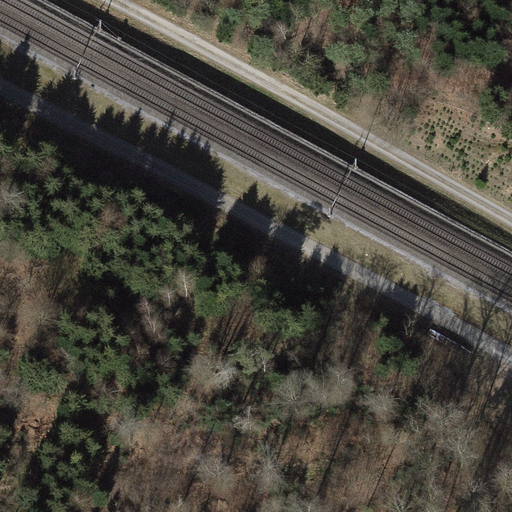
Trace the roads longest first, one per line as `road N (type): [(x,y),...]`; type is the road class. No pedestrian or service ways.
road 1 (track): [(0,87),(511,359)]
road 2 (track): [(511,219),(115,0)]
